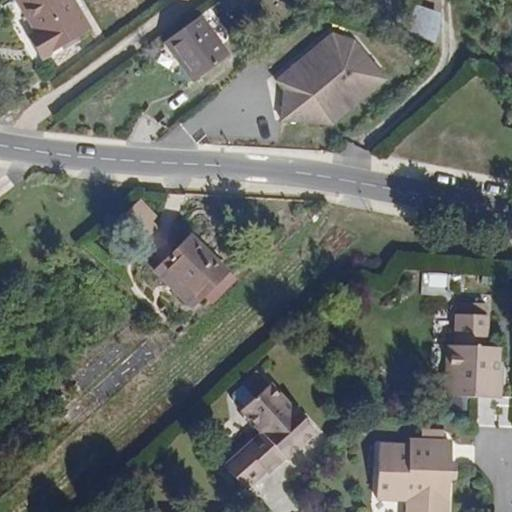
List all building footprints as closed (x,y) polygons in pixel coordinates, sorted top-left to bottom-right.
[(88,31),(69,0),(16,0),(37,35),(26,41),(41,61),(88,31)] [(254,0),(236,0),(247,14),(258,6),(254,0)] [(438,41),(446,12),(415,4),(408,33),(438,41)] [(196,19),(165,41),(195,81),(225,58),(196,19)] [(334,126),(386,80),(357,39),(331,31),(272,78),(280,123),(334,126)] [(173,280),(211,246),(198,231),(160,265),(173,280)] [(211,246),(173,280),(193,302),(231,269),(211,246)] [(458,313),(456,313),(455,346),(449,346),(447,346),(445,397),(447,397),(474,398),(501,399),(503,399),(504,367),(504,366),(503,366),(502,366),(502,348),(500,348),(489,347),(490,314),(488,314),(458,313)] [(316,437),(321,433),(320,432),(308,418),(296,403),(294,405),(285,394),(276,383),(275,382),(244,408),(249,413),(258,424),(262,430),(245,444),(226,460),(226,461),(247,486),(248,488),(268,471),(270,473),(287,459),(288,461),(294,455),(302,449),(308,444),(316,437)] [(447,511),(448,503),(449,479),(456,479),(456,477),(456,476),(456,471),(456,465),(457,464),(457,463),(450,462),(451,439),(449,438),(410,437),(409,436),(409,438),(408,443),(378,441),(378,442),(375,497),(375,498),(405,500),(404,511),(447,511)]
